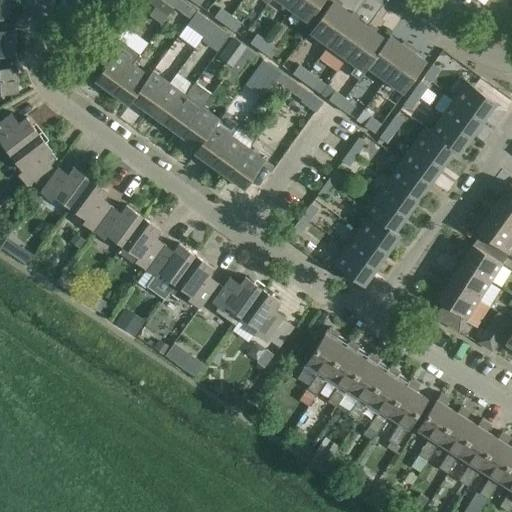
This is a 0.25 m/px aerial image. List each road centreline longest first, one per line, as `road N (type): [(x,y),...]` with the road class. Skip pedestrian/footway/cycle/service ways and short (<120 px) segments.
road 1 (residential): [(369,314),(310,283),(304,265),(208,212),(58,103),(35,55),(34,0)]
road 2 (residential): [(369,314),(437,217),(457,210),(511,129)]
road 3 (residential): [(511,405),(369,314)]
